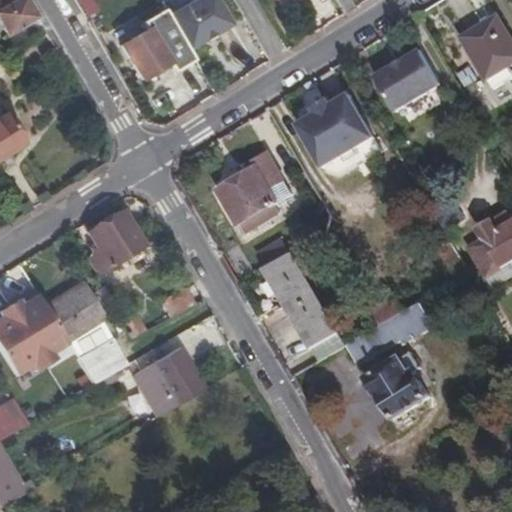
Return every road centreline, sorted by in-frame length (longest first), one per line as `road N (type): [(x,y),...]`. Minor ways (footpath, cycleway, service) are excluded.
road 1 (residential): [(347,511),(145,160)]
road 2 (residential): [(145,160),(405,0)]
road 3 (residential): [(50,0),(145,160)]
road 4 (residential): [(145,160),(0,251)]
